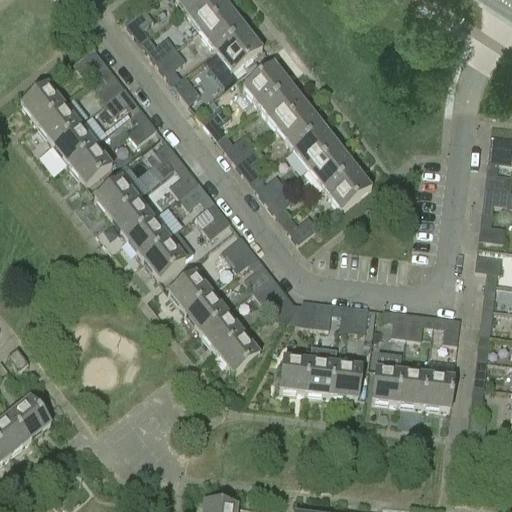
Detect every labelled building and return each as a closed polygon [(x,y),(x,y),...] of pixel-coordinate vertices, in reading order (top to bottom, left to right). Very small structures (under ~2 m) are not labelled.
[(168,0),(182,16),(202,0),(168,0)] [(217,0),(202,0),(182,16),(198,37),(228,13),(217,0)] [(228,13),(198,37),(214,57),(244,34),(228,13)] [(123,30),(133,42),(153,27),(143,14),(123,30)] [(154,27),(145,33),(156,49),(165,42),(154,27)] [(215,59),(204,68),(224,94),(236,85),(231,79),(250,64),(261,56),(244,34),(214,57),(215,59)] [(146,59),(156,71),(176,55),(166,44),(146,59)] [(102,67),(94,57),(92,55),(72,70),(82,82),(102,67)] [(185,67),(176,55),(156,71),(165,83),(185,67)] [(242,93),(259,115),(289,91),(272,70),(242,93)] [(180,85),(172,92),(187,111),(196,104),(199,102),(184,82),(180,85)] [(95,99),(104,111),(124,95),(115,83),(95,99)] [(19,110),(35,132),(63,110),(46,89),(19,110)] [(305,112),(289,91),(259,115),(275,135),(305,112)] [(133,107),(124,95),(104,111),(113,123),(133,107)] [(63,110),(35,132),(51,152),(79,130),(78,130),(88,122),(73,103),(63,111),(63,110)] [(220,112),(200,128),(209,139),(230,124),(220,112)] [(291,155),(321,132),(305,112),(275,135),(291,155)] [(79,130),(51,152),(67,172),(94,150),(106,142),(103,138),(91,123),(80,132),(79,130)] [(136,152),(156,136),(146,124),(126,139),(136,152)] [(337,153),(321,132),(291,155),(307,176),(337,153)] [(223,157),(233,169),(253,153),(243,141),(223,157)] [(489,143),(486,169),(511,172),(511,167),(511,145),(490,143),(489,143)] [(155,177),(176,161),(166,149),(146,165),(155,177)] [(94,150),(67,172),(83,193),(111,171),(94,150)] [(262,165),(253,153),(233,169),(242,181),(262,165)] [(323,196),(353,173),(337,153),(307,176),(323,196)] [(370,195),(353,173),(323,196),(340,218),(370,195)] [(168,193),(178,205),(198,189),(188,177),(168,193)] [(485,180),(483,195),(508,198),(510,183),(485,180)] [(255,198),(265,210),(285,194),(275,182),(255,198)] [(93,204),(109,226),(136,204),(120,183),(93,204)] [(207,201),(198,189),(178,205),(187,217),(207,201)] [(294,206),(285,194),(265,210),(274,221),(294,206)] [(483,195),(481,210),(507,213),(508,198),(483,195)] [(136,204),(109,226),(125,246),(152,225),(136,204)] [(229,230),(220,218),(200,233),(209,245),(229,230)] [(480,221),(477,247),(502,250),(504,235),(490,233),(491,222),(480,221)] [(297,251),(316,235),(307,223),(287,238),(297,251)] [(168,245),(152,225),(125,246),(141,266),(168,245)] [(168,245),(141,266),(158,287),(192,260),(176,239),(168,245)] [(229,271),(250,255),(240,243),(220,258),(229,271)] [(473,278),(485,279),(499,281),(500,265),(475,262),(473,278)] [(242,287),(252,299),(272,283),(262,272),(242,287)] [(167,299),(184,320),(211,298),(194,278),(167,299)] [(281,295),(272,283),(252,299),(261,311),(281,295)] [(211,298),(184,320),(200,340),(227,319),(211,298)] [(263,315),(273,327),(293,311),(284,299),(263,315)] [(483,300),(481,316),(492,317),(494,301),(483,300)] [(297,332),(312,334),(315,309),(301,307),(297,332)] [(330,311),(315,309),(312,334),(328,336),(330,311)] [(364,340),(367,315),(352,313),(348,339),(364,340)] [(490,333),(492,317),(481,316),(479,332),(490,333)] [(390,343),(405,345),(408,320),(393,318),(390,343)] [(227,319),(200,340),(215,360),(242,339),(227,319)] [(423,322),(408,320),(405,345),(420,347),(423,322)] [(440,350),(455,352),(456,352),(459,326),(444,325),(440,350)] [(242,339),(215,360),(232,381),(259,360),(242,339)] [(476,352),(474,368),(486,369),(487,353),(476,352)] [(308,366),(304,399),(330,403),(334,369),(336,357),(310,353),(308,366)] [(18,377),(27,370),(16,355),(7,363),(18,377)] [(304,399),(308,366),(282,363),(278,396),(304,399)] [(484,385),(486,369),(474,368),(473,383),(484,385)] [(334,369),(330,403),(356,406),(360,372),(334,369)] [(397,411),(401,377),(374,374),(370,408),(397,411)] [(422,414),(427,381),(401,377),(397,411),(422,414)] [(422,414),(449,417),(453,384),(427,381),(422,414)] [(7,420),(28,447),(49,431),(28,403),(7,420)] [(470,403),(468,419),(479,421),(481,405),(470,403)] [(0,425),(0,452),(8,463),(28,447),(7,420),(0,425)] [(0,469),(8,463),(0,452),(0,469)]
